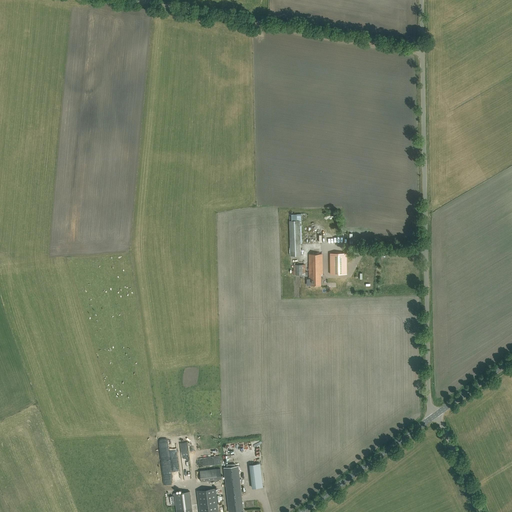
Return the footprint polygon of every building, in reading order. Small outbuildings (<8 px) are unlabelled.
[(290,256),(300,255),(299,221),(289,221),(290,256)] [(330,274),(347,274),(347,253),(330,253),(330,274)] [(321,285),(321,275),(323,275),(322,254),(309,254),(309,278),(311,278),(311,286),(321,285)] [(305,264),(294,265),(294,275),(305,275),(305,264)] [(263,487),(260,464),(250,465),(253,488),(263,487)] [(229,511),(233,511),(243,511),(241,489),(238,466),(224,468),(227,491),(229,511)] [(219,468),(198,470),(199,482),(203,481),(203,482),(216,481),(215,474),(220,473),(219,468)] [(218,511),(216,489),(197,491),(199,511),(218,511)] [(192,511),(190,491),(174,493),(176,511),(192,511)]
